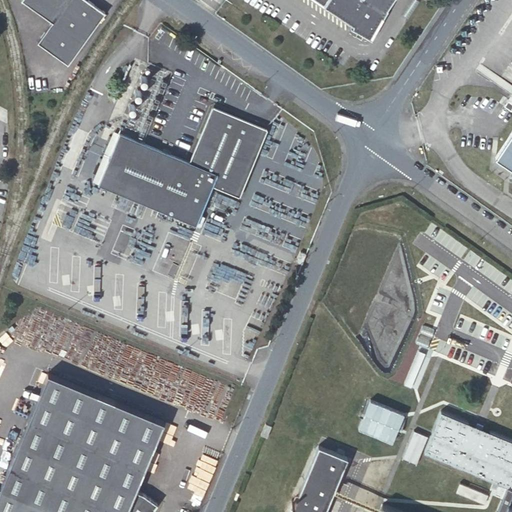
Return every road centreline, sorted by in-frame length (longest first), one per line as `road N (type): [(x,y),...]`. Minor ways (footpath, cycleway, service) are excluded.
road 1 (unclassified): [(214,511),(367,141)]
road 2 (unclassified): [(175,0),(367,141)]
road 3 (unclassified): [(367,141),(511,246)]
road 4 (unclassified): [(367,141),(461,0)]
road 5 (unknown): [(287,0),(347,43),(372,51),(406,0)]
